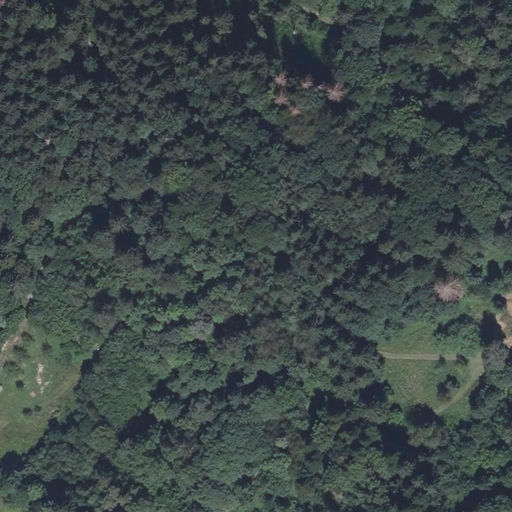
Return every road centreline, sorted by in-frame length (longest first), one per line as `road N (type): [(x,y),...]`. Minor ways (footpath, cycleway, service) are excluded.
road 1 (track): [(373,349),(262,222),(170,192),(96,205),(69,229),(0,340)]
road 2 (track): [(373,349),(474,363),(473,382),(398,451),(275,466),(235,498),(230,511)]
road 3 (track): [(488,296),(373,349)]
